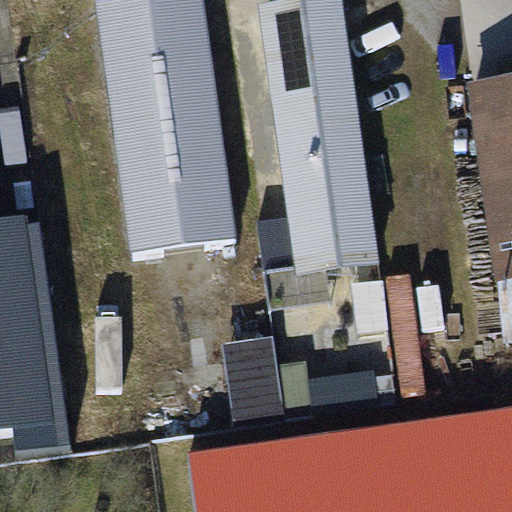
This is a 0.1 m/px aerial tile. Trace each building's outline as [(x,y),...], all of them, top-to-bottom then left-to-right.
[(205,0),(185,0),(103,11),(137,263),(239,249),(205,0)] [(301,276),(385,265),(350,16),(267,27),(301,276)] [(511,87),(479,91),(501,286),(511,285),(511,87)] [(0,439),(61,431),(30,227),(0,231),(0,439)] [(228,347),(241,431),(394,407),(388,364),(286,379),(280,339),(228,347)] [(511,511),(511,426),(206,469),(212,511),(511,511)]
